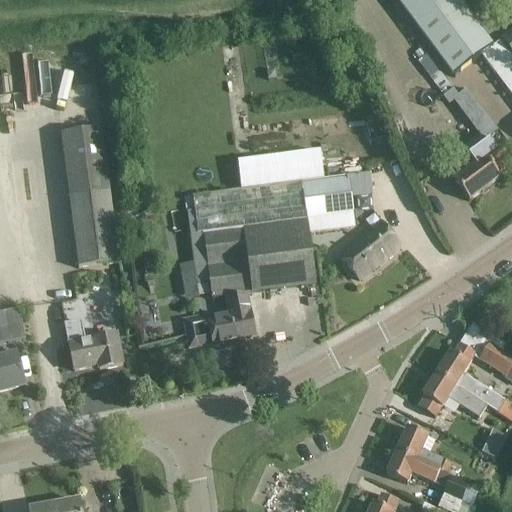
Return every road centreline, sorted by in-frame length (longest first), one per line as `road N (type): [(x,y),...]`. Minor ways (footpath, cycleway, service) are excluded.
road 1 (tertiary): [(186,416),(270,392),(360,345),(511,245)]
road 2 (unknown): [(61,441),(41,306),(0,209)]
road 3 (unclassified): [(0,453),(186,416)]
